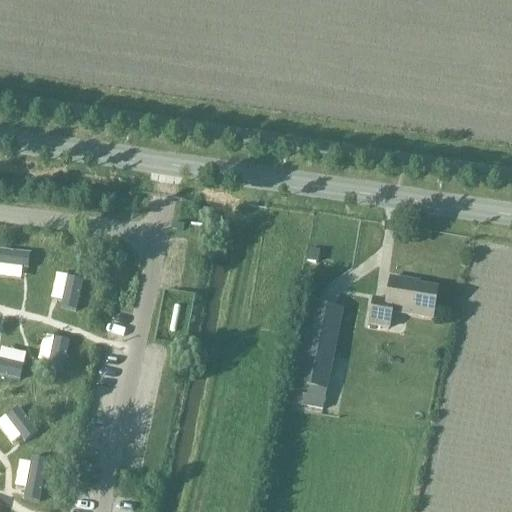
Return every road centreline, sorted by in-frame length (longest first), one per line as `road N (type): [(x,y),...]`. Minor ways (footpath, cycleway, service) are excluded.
road 1 (tertiary): [(511,217),(0,140)]
road 2 (track): [(149,328),(169,216),(187,169)]
